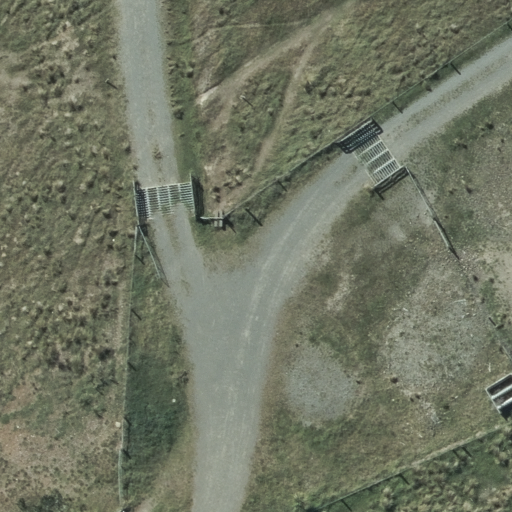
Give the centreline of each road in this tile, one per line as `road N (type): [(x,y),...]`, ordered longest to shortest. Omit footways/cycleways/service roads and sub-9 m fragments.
road 1 (track): [(511,52),(293,216),(211,355),(225,429),(220,511)]
road 2 (track): [(145,0),(164,201),(211,355)]
